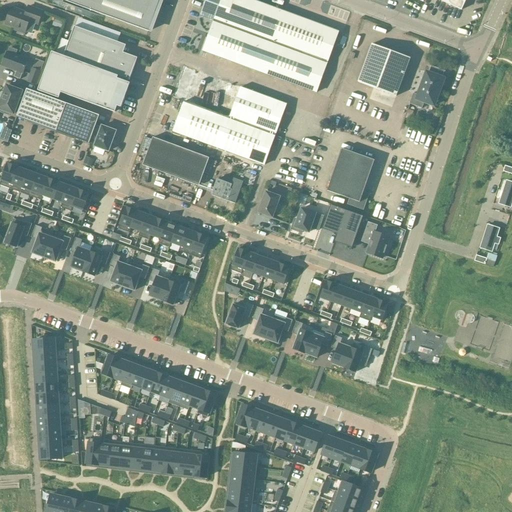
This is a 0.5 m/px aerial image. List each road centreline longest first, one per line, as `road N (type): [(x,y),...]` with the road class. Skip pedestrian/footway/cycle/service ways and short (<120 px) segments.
road 1 (residential): [(366,511),(392,444),(388,433),(25,298),(0,296)]
road 2 (residential): [(398,291),(114,185)]
road 3 (residential): [(478,47),(398,291)]
road 4 (residential): [(114,185),(183,0)]
road 5 (unknown): [(375,488),(291,469),(269,478),(261,511)]
road 6 (unclassified): [(478,47),(345,0)]
road 7 (residential): [(114,185),(0,146)]
